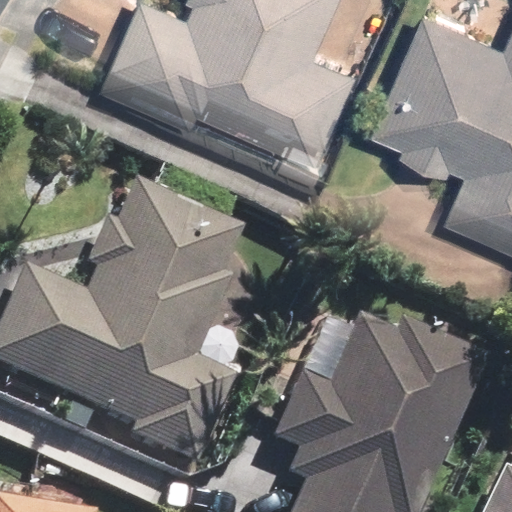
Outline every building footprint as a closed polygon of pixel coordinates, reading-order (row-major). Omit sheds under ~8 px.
[(338,0),(190,0),(187,8),(169,0),(147,0),(111,77),(195,118),(199,108),(313,163),(359,69),(315,48),(338,0)] [(427,2),(373,124),(403,137),(400,146),(447,167),(454,150),(470,157),(445,213),(511,242),(511,23),(506,37),(427,2)] [(21,265),(0,313),(0,364),(136,424),(131,435),(193,462),(232,374),(195,358),(231,276),(223,272),(243,227),(140,182),(90,295),(21,265)] [(311,401),(284,389),(242,487),(282,504),(278,511),(412,511),(481,352),(394,315),(389,329),(349,312),(311,401)] [(511,511),(511,451),(483,511),(511,511)]
